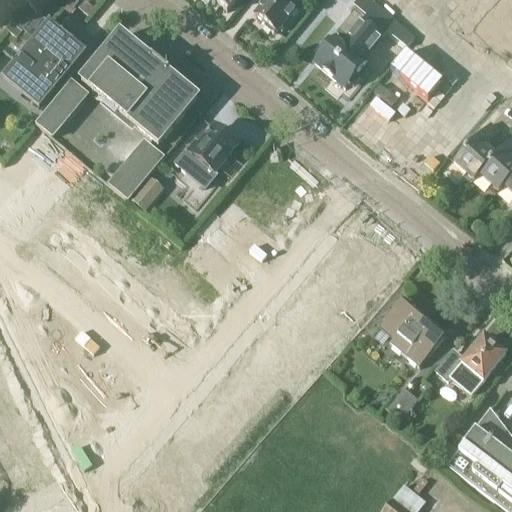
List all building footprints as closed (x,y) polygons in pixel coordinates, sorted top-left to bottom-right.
[(14,0),(26,10),(6,35),(16,43),(22,35),(33,44),(48,26),(36,17),(49,0),(14,0)] [(208,0),(211,2),(214,1),(216,3),(216,4),(227,13),(237,0),(208,0)] [(277,34),(299,7),(290,0),(268,0),(255,17),(277,34)] [(511,2),(509,0),(505,0),(492,15),(511,33),(511,2)] [(491,16),(476,33),(509,62),(511,58),(511,33),(492,15),(491,16)] [(381,39),(362,24),(360,22),(342,45),(336,40),(333,42),(329,38),(322,47),(327,51),(315,65),(344,89),(367,61),(364,59),(381,39)] [(85,56),(48,26),(33,44),(1,84),(38,114),(85,56)] [(158,149),(196,103),(176,86),(176,85),(169,79),(170,77),(148,60),(147,61),(140,55),(139,55),(119,39),(104,57),(103,57),(96,66),(96,67),(81,85),(158,149)] [(86,98),(71,86),(70,85),(35,127),(52,140),(86,98)] [(496,159),(496,158),(484,148),(498,132),(489,125),(454,165),(475,183),(480,177),(496,159)] [(213,178),(237,149),(216,132),(201,150),(198,147),(189,159),(186,156),(175,169),(185,177),(197,164),(213,178)] [(511,179),(511,162),(509,160),(511,157),(511,139),(496,158),(496,159),(480,177),(499,194),(503,189),(511,179)] [(166,160),(145,143),(108,187),(129,204),(166,160)] [(63,186),(77,197),(93,177),(80,165),(63,186)] [(264,174),(248,193),(258,201),(264,193),(301,225),(319,203),(282,172),(273,182),(264,174)] [(511,179),(503,189),(511,196),(511,179)] [(145,215),(165,192),(151,180),(131,204),(145,215)] [(77,200),(49,233),(183,348),(212,315),(219,321),(233,304),(208,283),(194,300),(77,200)] [(360,237),(341,259),(378,290),(372,297),(382,306),(398,287),(388,279),(397,268),(360,237)] [(317,288),(298,309),(335,341),(353,319),(361,325),(369,316),(351,300),(342,310),(317,288)] [(419,370),(422,366),(443,341),(401,306),(380,330),(393,341),(390,346),(419,370)] [(268,329),(154,464),(181,487),(175,494),(195,511),(198,511),(218,489),(198,472),(297,354),(268,329)] [(451,382),(463,392),(471,399),(506,358),(484,340),(464,363),(453,353),(435,375),(448,386),(451,382)] [(0,351),(0,378),(11,373),(0,351)] [(11,373),(0,378),(0,405),(22,395),(11,373)] [(402,421),(419,400),(402,386),(385,407),(402,421)] [(22,395),(0,405),(0,432),(32,416),(22,395)] [(511,511),(511,436),(492,411),(472,436),(447,467),(503,511),(511,511)] [(32,417),(0,432),(0,436),(9,455),(43,438),(32,417)] [(43,438),(9,455),(20,477),(54,460),(43,438)] [(444,466),(455,452),(442,443),(432,457),(444,466)] [(54,460),(20,477),(31,500),(65,483),(54,460)] [(419,511),(425,506),(404,489),(385,511),(419,511)]
